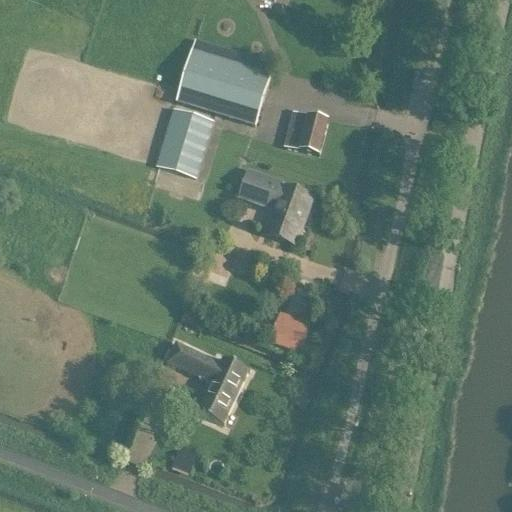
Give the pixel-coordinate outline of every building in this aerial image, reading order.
[(193,52),(177,103),(255,126),(271,76),(193,52)] [(158,168),(196,179),(213,122),(175,111),(158,168)] [(287,140),(286,148),(291,149),(319,156),(328,121),(295,113),(287,140)] [(250,172),(240,198),(275,210),(266,234),(297,245),(314,199),(284,188),(285,185),(250,172)] [(205,316),(208,302),(187,297),(184,311),(205,316)] [(281,313),(271,343),(302,354),(312,324),(281,313)] [(250,373),(251,372),(223,359),(222,360),(224,360),(221,365),(177,344),(168,364),(212,385),(199,413),(197,412),(197,413),(225,426),(225,425),(224,425),(249,372),(250,373)] [(177,453),(191,460),(198,446),(184,439),(177,453)]
